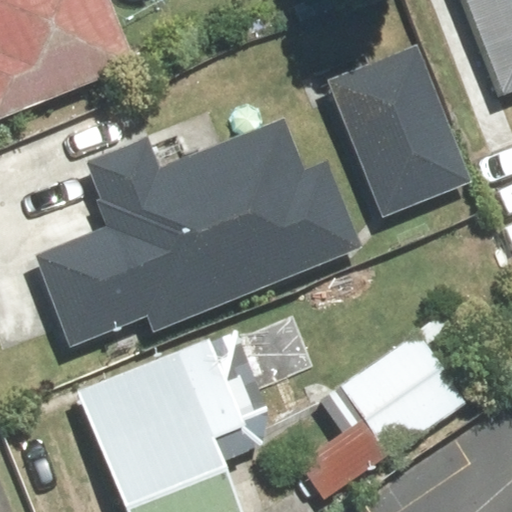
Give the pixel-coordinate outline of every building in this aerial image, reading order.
[(0,0),(0,116),(127,66),(100,0),(0,0)] [(511,0),(459,0),(494,76),(511,68),(511,0)] [(317,66),(365,203),(446,175),(398,38),(317,66)] [(15,243),(60,356),(334,247),(275,98),(92,171),(107,207),(15,243)] [(305,472),(330,506),(495,391),(444,318),(322,403),(349,441),(305,472)] [(199,345),(69,398),(115,511),(231,511),(206,449),(237,436),(199,345)]
